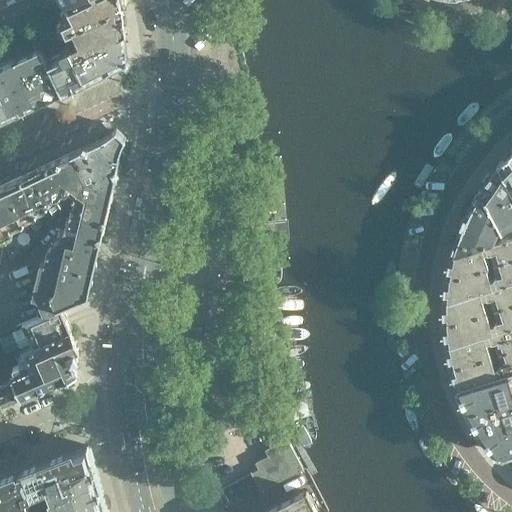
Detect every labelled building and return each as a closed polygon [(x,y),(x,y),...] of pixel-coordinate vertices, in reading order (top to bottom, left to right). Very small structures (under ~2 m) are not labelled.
[(0,0),(0,37),(30,24),(28,21),(67,2),(72,0),(0,0)] [(121,6),(120,0),(72,0),(67,2),(73,17),(63,22),(66,31),(73,28),(121,6)] [(125,32),(122,6),(121,6),(73,28),(80,45),(71,49),(74,55),(125,32)] [(61,91),(49,64),(38,42),(30,46),(24,31),(6,40),(15,60),(35,103),(61,91)] [(127,59),(125,32),(74,55),(85,79),(127,59)] [(85,79),(74,55),(71,49),(61,54),(62,58),(49,64),(61,91),(85,79)] [(35,103),(15,60),(0,66),(0,91),(11,114),(35,103)] [(0,119),(11,114),(0,91),(0,119)] [(253,147),(248,116),(234,118),(238,149),(253,147)] [(112,190),(116,172),(119,157),(123,137),(116,131),(69,153),(79,176),(84,177),(86,178),(74,193),(70,198),(72,202),(69,207),(70,211),(66,215),(65,225),(102,234),(112,190)] [(511,149),(497,164),(511,191),(511,149)] [(74,193),(86,178),(84,177),(79,176),(69,153),(4,183),(22,222),(34,216),(34,212),(46,206),(53,197),(58,197),(60,192),(65,193),(68,189),(74,193)] [(511,191),(497,164),(479,189),(478,190),(499,228),(499,229),(511,221),(511,191)] [(0,263),(0,264),(1,244),(0,241),(11,236),(13,229),(23,225),(22,222),(4,183),(0,185),(0,263)] [(499,228),(478,190),(471,202),(472,202),(463,217),(461,224),(455,240),(453,243),(451,251),(494,238),(499,228)] [(283,231),(283,224),(271,225),(271,232),(283,231)] [(88,294),(102,234),(65,225),(59,228),(51,227),(50,236),(54,236),(52,244),(50,244),(48,246),(45,257),(44,256),(41,259),(36,276),(26,274),(23,286),(33,289),(31,297),(41,299),(46,311),(62,305),(88,294)] [(486,264),(482,251),(485,250),(486,251),(488,250),(492,262),(511,255),(511,232),(494,238),(451,251),(450,253),(448,261),(447,268),(445,276),(484,264),(486,264)] [(488,278),(484,264),(445,276),(444,284),(443,291),(443,299),(511,278),(511,255),(492,262),(491,262),(495,274),(492,275),(492,276),(492,277),(488,278)] [(487,308),(483,294),(487,293),(488,294),(489,295),(492,294),(495,306),(511,300),(511,278),(443,299),(443,307),(442,307),(443,315),(443,322),(487,308)] [(492,322),(487,308),(443,322),(444,329),(444,336),(445,336),(446,343),(511,323),(511,300),(495,306),(499,318),(496,319),(495,319),(496,321),(492,322)] [(0,360),(23,350),(71,328),(72,328),(62,305),(46,311),(0,331),(0,360)] [(491,352),(487,338),(491,337),(491,339),(492,339),(495,338),(499,350),(511,346),(511,323),(446,343),(445,344),(447,351),(449,358),(450,365),(491,352)] [(13,378),(76,350),(79,348),(71,328),(23,350),(27,360),(16,366),(17,370),(11,373),(13,378)] [(495,367),(491,352),(450,365),(452,372),(454,379),(457,385),(511,368),(511,346),(499,350),(502,362),(499,363),(499,364),(500,365),(495,367)] [(22,396),(77,372),(72,360),(77,357),(78,357),(76,350),(13,378),(22,396)] [(511,395),(511,368),(457,385),(467,409),(511,395)] [(253,386),(251,370),(231,373),(234,389),(253,386)] [(22,396),(13,378),(0,383),(0,382),(0,405),(21,396),(21,397),(22,396)] [(511,423),(511,395),(467,409),(472,417),(481,433),(511,423)] [(309,414),(304,401),(281,408),(285,421),(309,414)] [(511,423),(481,433),(496,452),(496,453),(497,453),(498,454),(499,454),(501,454),(502,454),(511,450),(511,423)] [(295,454),(287,438),(265,449),(268,455),(273,465),(295,454)] [(27,485),(91,461),(92,461),(87,445),(87,446),(87,445),(21,471),(22,473),(19,474),(24,487),(27,485)] [(273,465),(268,455),(266,456),(267,456),(255,462),(258,469),(262,475),(275,468),(273,465)] [(260,491),(303,469),(297,457),(275,468),(262,475),(254,479),(260,491)] [(105,511),(97,481),(91,461),(27,485),(30,495),(46,488),(53,508),(40,511),(105,511)] [(262,475),(258,469),(251,473),(254,479),(262,475)] [(229,502),(222,489),(222,488),(216,490),(216,491),(215,492),(215,493),(214,494),(214,495),(215,496),(220,508),(222,507),(221,506),(229,502)] [(317,511),(308,492),(306,490),(303,491),(298,493),(297,492),(265,509),(265,510),(261,511),(317,511)]
